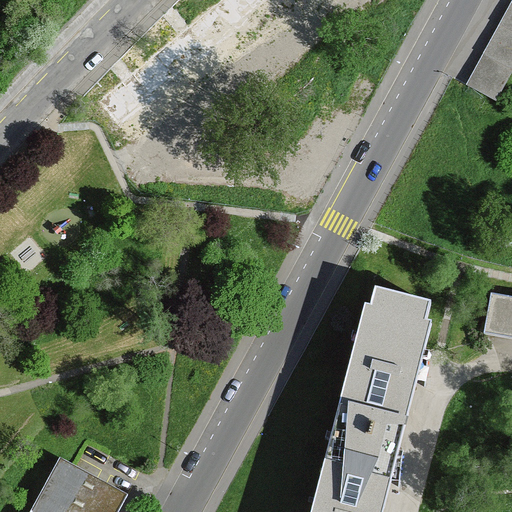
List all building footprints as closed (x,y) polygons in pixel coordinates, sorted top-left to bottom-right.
[(511,74),(511,1),(466,88),(496,104),(511,74)] [(426,323),(431,305),(375,291),(370,309),(365,308),(341,400),(346,402),(401,416),(407,417),(417,380),(425,381),(428,353),(424,352),(431,324),(426,323)] [(511,298),(491,295),(485,329),(484,335),(511,339),(511,298)] [(398,453),(407,417),(401,416),(346,402),(341,400),(316,499),(321,500),(367,511),(382,511),(391,481),(399,481),(402,454),(398,453)] [(118,511),(127,495),(60,459),(30,511),(118,511)] [(367,511),(321,500),(316,499),(312,511),(367,511)]
